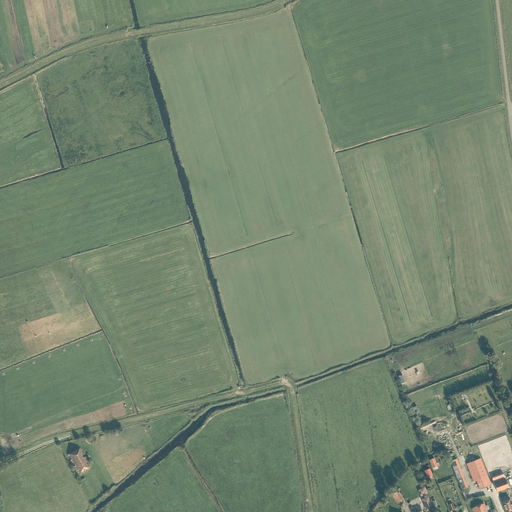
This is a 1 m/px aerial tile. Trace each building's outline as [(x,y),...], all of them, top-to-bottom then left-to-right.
[(80,473),(89,468),(86,462),(87,462),(84,457),(83,458),(82,455),(83,455),(79,448),(68,455),(68,456),(68,457),(69,456),(71,460),(70,461),(72,463),(73,462),(75,466),(74,467),(77,471),(79,470),(80,473)] [(433,467),(439,465),(438,463),(437,463),(435,458),(430,460),(433,467)] [(468,488),(456,459),(450,461),(462,491),(468,488)] [(479,489),(491,484),(481,459),(467,465),(473,481),(476,480),(479,489)] [(505,478),(493,482),(494,484),(497,492),(509,488),(506,480),(505,480),(505,478)] [(396,493),(394,490),(391,492),(393,495),(392,495),(398,503),(402,500),(396,492),(396,493)] [(436,495),(431,497),(435,506),(439,504),(436,495)] [(511,511),(511,503),(510,499),(501,502),(504,511),(511,511)]
